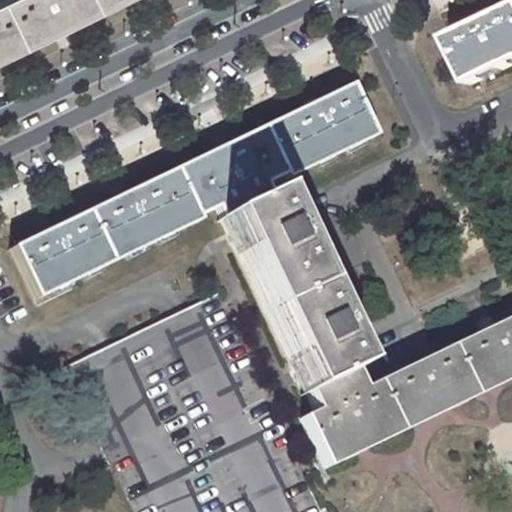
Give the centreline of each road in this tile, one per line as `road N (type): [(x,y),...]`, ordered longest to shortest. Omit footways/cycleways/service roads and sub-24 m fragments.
road 1 (tertiary): [(0,152),(315,0)]
road 2 (tertiary): [(241,0),(0,117)]
road 3 (residential): [(371,0),(440,137),(511,103)]
road 4 (residential): [(0,390),(27,453),(16,511)]
